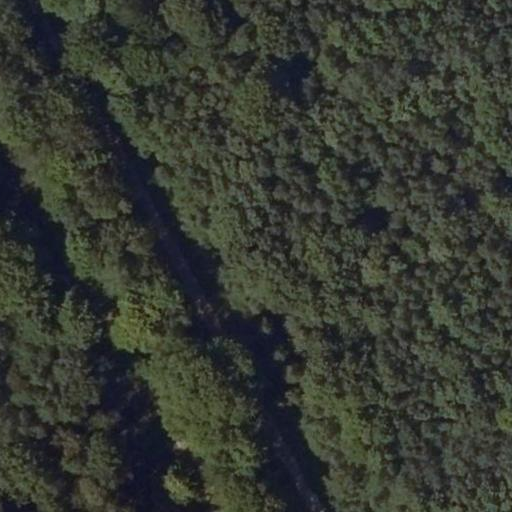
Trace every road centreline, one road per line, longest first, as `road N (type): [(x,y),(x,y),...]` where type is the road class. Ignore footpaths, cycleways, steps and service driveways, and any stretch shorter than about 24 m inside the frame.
road 1 (track): [(334,511),(49,0)]
road 2 (track): [(0,87),(223,511)]
